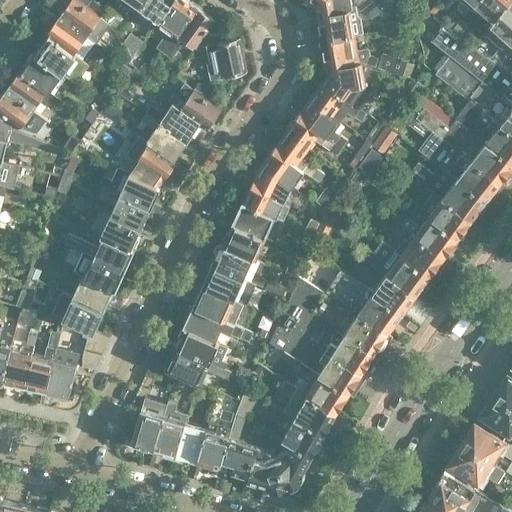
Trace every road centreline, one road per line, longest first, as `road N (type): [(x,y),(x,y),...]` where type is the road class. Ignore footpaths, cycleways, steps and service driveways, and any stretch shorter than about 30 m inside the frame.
road 1 (residential): [(76,469),(195,209),(287,72),(290,49),(279,24),(245,0)]
road 2 (secondary): [(420,395),(511,269)]
road 3 (residential): [(211,511),(76,469)]
road 4 (secondary): [(420,395),(344,511)]
road 5 (secondary): [(361,511),(420,395)]
